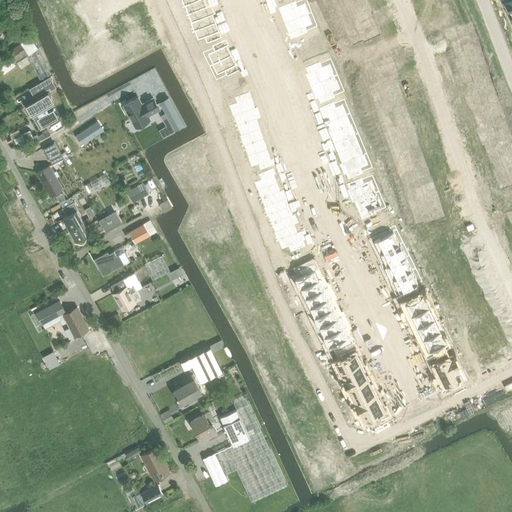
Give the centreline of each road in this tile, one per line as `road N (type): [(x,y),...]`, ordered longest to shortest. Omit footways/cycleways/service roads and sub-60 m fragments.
road 1 (residential): [(511,367),(361,441),(352,438),(252,240),(204,93),(157,0)]
road 2 (unclassified): [(207,511),(0,145)]
